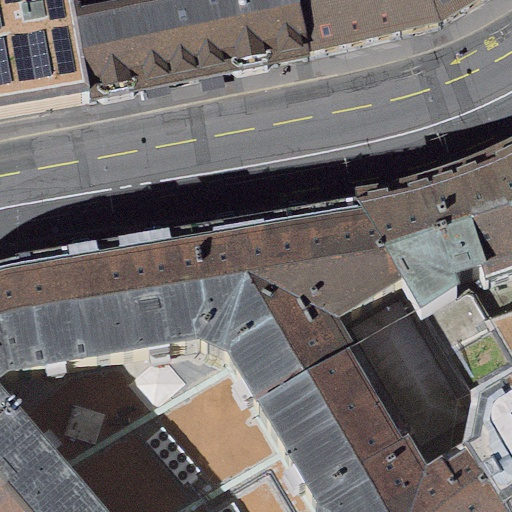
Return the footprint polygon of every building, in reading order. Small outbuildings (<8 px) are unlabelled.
[(0,0),(0,151),(95,133),(93,123),(70,11),(70,0),(0,0)] [(312,89),(293,0),(125,0),(70,11),(93,123),(95,133),(312,89)] [(511,0),(293,0),(312,89),(442,52),(511,3),(511,0)] [(488,307),(511,296),(511,170),(444,202),(379,216),(425,294),(446,328),(488,307)] [(0,511),(86,511),(0,417),(0,410),(8,403),(26,398),(206,364),(237,376),(313,511),(400,511),(446,480),(361,338),(425,294),(379,216),(304,232),(245,243),(173,256),(27,284),(0,292),(0,511)] [(511,511),(511,404),(480,423),(473,465),(503,511),(511,511)] [(400,511),(503,511),(473,465),(446,480),(400,511)]
